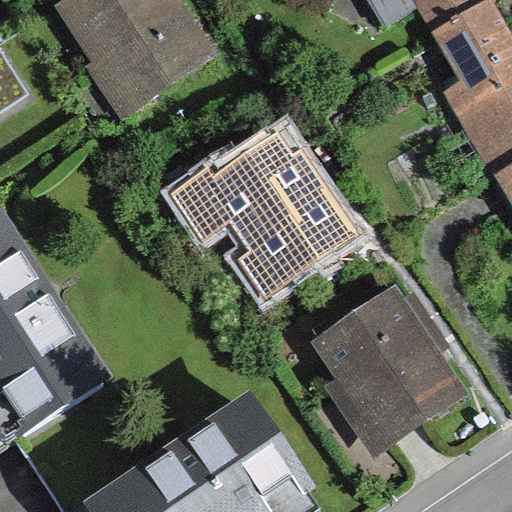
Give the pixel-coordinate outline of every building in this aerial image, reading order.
[(169,0),(81,0),(53,17),(120,124),(211,67),(169,0)] [(511,38),(489,0),(367,0),(387,32),(418,14),(461,87),(445,96),(511,210),(511,38)] [(0,116),(29,99),(0,52),(0,47),(4,45),(0,38),(0,116)] [(275,133),(176,203),(260,320),(359,249),(275,133)] [(126,370),(20,194),(0,205),(0,381),(28,429),(126,370)] [(456,408),(389,307),(315,355),(382,457),(456,408)] [(111,507),(114,511),(295,511),(327,490),(264,400),(111,507)]
